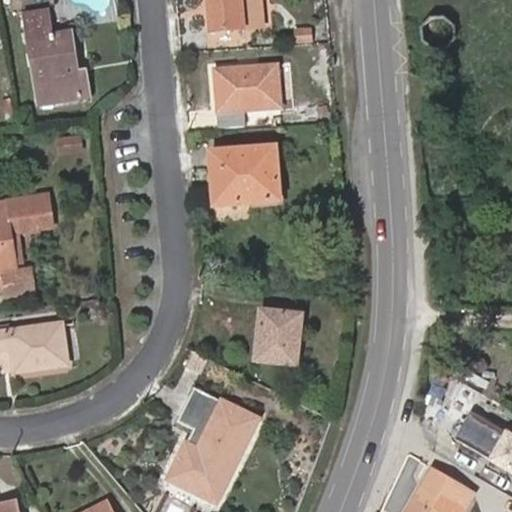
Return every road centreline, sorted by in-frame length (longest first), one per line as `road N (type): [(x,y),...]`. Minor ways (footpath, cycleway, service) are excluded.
road 1 (residential): [(0,429),(61,423),(101,407),(151,364),(165,335),(177,300),(177,260),(156,0)]
road 2 (secondary): [(377,0),(394,321),(377,417),(342,511)]
